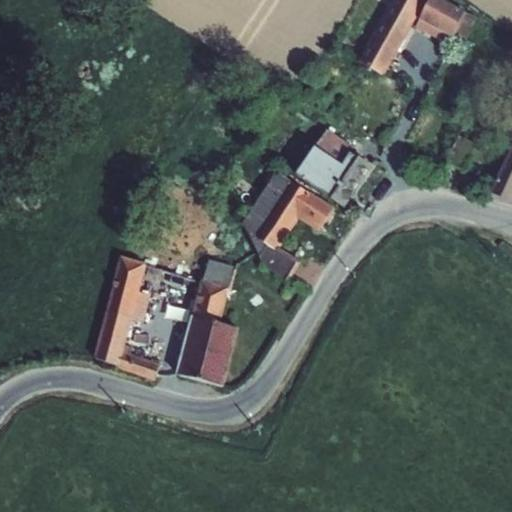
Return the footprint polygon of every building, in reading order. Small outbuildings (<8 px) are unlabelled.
[(389,76),(415,21),(454,40),(470,8),(453,0),(389,0),(360,63),(389,76)] [(352,205),(376,155),(321,129),(298,180),(352,205)] [(511,139),(491,195),(511,203),(511,139)] [(277,169),(241,226),(269,244),(259,260),(287,277),(301,256),(284,245),(302,217),(322,230),(337,207),(277,169)] [(120,257),(96,361),(159,375),(162,359),(126,351),(134,318),(146,321),(153,293),(142,290),(148,264),(120,257)] [(208,257),(177,374),(222,386),(238,326),(223,322),(238,265),(208,257)]
